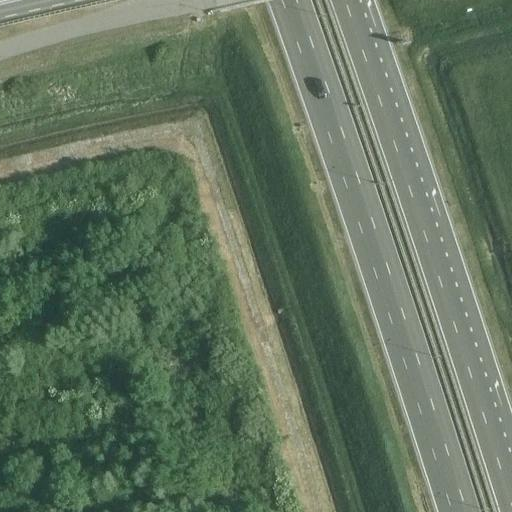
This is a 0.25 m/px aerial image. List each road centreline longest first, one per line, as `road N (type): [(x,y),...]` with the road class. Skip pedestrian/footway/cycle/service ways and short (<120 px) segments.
road 1 (trunk): [(286,0),(458,511)]
road 2 (trunk): [(511,509),(343,0)]
road 3 (unclassified): [(0,54),(184,0)]
